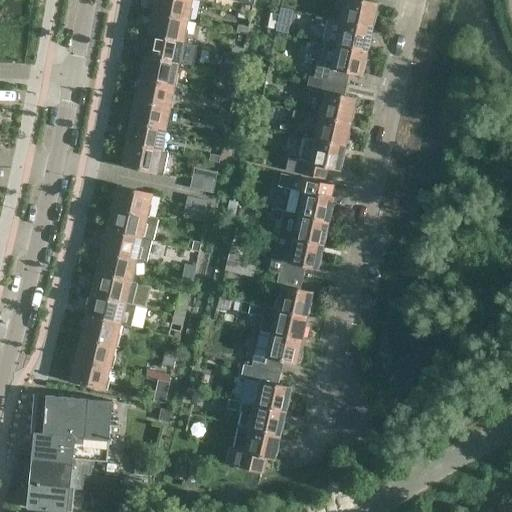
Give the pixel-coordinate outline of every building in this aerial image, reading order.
[(189,0),(156,0),(153,14),(186,21),(189,0)] [(346,0),(342,22),(371,28),(376,5),(365,2),(365,0),(346,0)] [(280,9),(275,32),(287,34),(292,11),(280,9)] [(153,14),(149,36),(181,42),(186,21),(153,14)] [(365,52),(371,28),(342,22),(315,15),(313,25),(340,31),(337,45),(365,52)] [(237,26),(236,34),(247,36),(249,28),(237,26)] [(181,42),(149,36),(144,57),(176,64),(181,42)] [(325,67),(322,79),(322,80),(346,85),(349,73),(360,76),(365,52),(337,45),(331,68),(325,67)] [(233,47),(231,55),(242,57),(244,50),(233,47)] [(231,55),(229,63),(241,65),(242,57),(231,55)] [(172,85),(176,64),(144,57),(140,79),(172,85)] [(343,97),(346,85),(322,80),(322,79),(309,76),(306,89),(319,92),(319,93),(326,95),(321,117),(350,124),(355,100),(343,97)] [(229,77),(227,85),(235,88),(237,79),(229,77)] [(167,107),(172,85),(140,79),(135,100),(167,107)] [(223,90),(221,98),(233,101),(234,93),(223,90)] [(131,122),(163,129),(167,107),(135,100),(131,122)] [(261,104),(258,116),(272,120),(275,108),(261,104)] [(294,110),(291,120),(304,124),(306,113),(294,110)] [(219,111),(218,118),(229,121),(231,113),(219,111)] [(205,116),(204,124),(216,127),(227,129),(229,121),(218,118),(205,116)] [(350,124),(321,117),(315,141),(344,147),(350,124)] [(163,129),(131,122),(126,143),(158,150),(163,129)] [(339,171),(344,147),(315,141),(306,138),(301,160),(288,158),(285,171),(301,175),(324,180),(327,168),(339,171)] [(158,150),(126,143),(121,166),(154,173),(158,150)] [(210,155),(208,162),(219,164),(220,157),(210,155)] [(189,188),(212,193),(217,173),(194,168),(189,188)] [(285,213),(298,216),(328,223),(333,199),(321,196),(323,184),(300,179),(300,177),(281,172),(278,186),(291,189),(285,213)] [(118,188),(113,210),(144,218),(150,196),(118,188)] [(183,217),(206,222),(211,202),(187,196),(183,217)] [(229,201),(225,218),(233,219),(237,203),(229,201)] [(139,240),(151,243),(156,221),(144,218),(113,210),(107,232),(139,240)] [(271,210),(269,219),(280,222),(283,212),(271,210)] [(328,223),(298,216),(293,240),(322,246),(328,223)] [(151,243),(139,240),(107,232),(102,253),(134,261),(146,264),(151,243)] [(279,274),(302,279),(305,267),(317,270),(322,246),(293,240),(288,262),(281,261),(279,274)] [(193,241),(191,251),(198,252),(201,243),(193,241)] [(134,261),(102,253),(97,275),(129,282),(134,261)] [(226,261),(224,271),(252,278),(255,267),(226,261)] [(195,275),(196,267),(185,264),(183,272),(195,275)] [(193,283),(195,275),(183,272),(181,280),(193,283)] [(299,291),(302,279),(279,274),(276,287),(282,288),(276,311),(305,317),(311,294),(299,291)] [(97,275),(91,296),(131,306),(134,295),(129,294),(130,290),(127,289),(129,282),(97,275)] [(131,306),(91,296),(86,317),(118,325),(130,328),(135,307),(131,306)] [(185,318),(187,310),(175,307),(173,316),(185,318)] [(305,317),(276,311),(271,335),(300,341),(305,317)] [(183,326),(185,318),(173,316),(171,324),(183,326)] [(118,325),(86,317),(81,339),(113,347),(118,325)] [(260,356),(257,368),(257,369),(281,374),(283,362),(295,365),(300,341),(271,335),(266,357),(260,356)] [(108,368),(113,347),(81,339),(76,360),(108,368)] [(174,361),(176,353),(165,350),(163,358),(174,361)] [(173,369),(174,361),(163,358),(161,367),(173,369)] [(108,368),(76,360),(70,382),(102,390),(108,368)] [(257,369),(257,368),(243,365),(240,378),(248,380),(242,403),(284,413),(289,389),(278,387),(281,374),(257,369)] [(146,369),(144,377),(157,380),(168,383),(170,375),(146,369)] [(158,382),(153,402),(165,404),(169,385),(158,382)] [(107,462),(112,402),(46,397),(35,396),(33,433),(30,461),(71,465),(72,460),(75,460),(74,470),(75,470),(75,474),(85,474),(86,460),(107,462)] [(249,430),(278,437),(284,413),(242,403),(227,400),(225,409),(253,415),(249,430)] [(160,409),(158,421),(168,423),(171,411),(160,409)] [(273,460),(278,437),(249,430),(237,427),(232,448),(228,447),(224,464),(262,473),(265,458),(273,460)] [(133,458),(132,474),(149,475),(150,459),(133,458)] [(71,465),(30,461),(28,485),(74,489),(75,474),(75,470),(74,470),(75,460),(72,460),(71,465)] [(107,464),(106,472),(114,473),(114,465),(107,464)] [(177,469),(175,479),(184,481),(186,470),(177,469)] [(71,511),(74,489),(28,485),(26,509),(51,511),(71,511)] [(127,485),(126,494),(147,496),(147,487),(127,485)]
